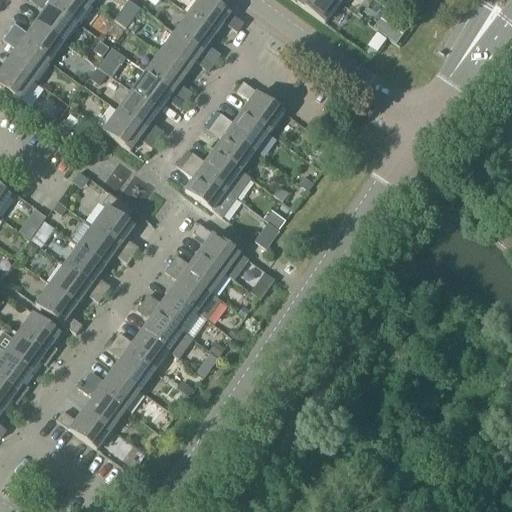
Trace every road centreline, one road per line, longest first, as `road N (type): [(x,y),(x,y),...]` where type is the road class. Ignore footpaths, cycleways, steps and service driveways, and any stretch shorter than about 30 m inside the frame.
road 1 (unclassified): [(167,511),(420,127)]
road 2 (residential): [(0,475),(184,211)]
road 3 (residential): [(148,185),(268,12)]
road 4 (residential): [(268,12),(420,127)]
road 5 (unclassified): [(420,127),(495,19)]
